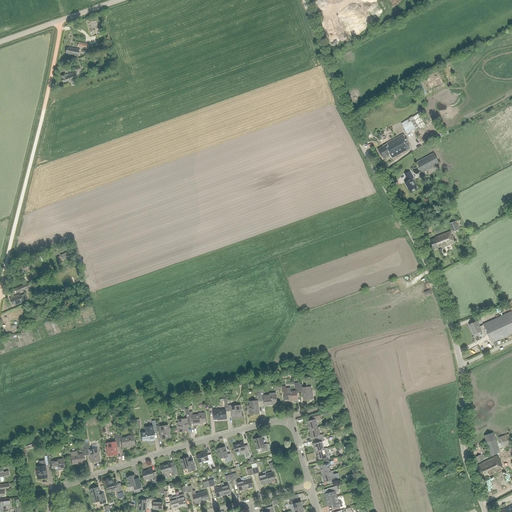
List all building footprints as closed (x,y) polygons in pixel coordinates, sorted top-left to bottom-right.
[(78,57),(79,49),(69,47),(68,48),(67,48),(66,53),(68,54),(68,55),(78,57)] [(66,84),(76,80),(74,72),(66,75),(65,74),(60,75),(61,78),(63,83),(65,82),(66,84)] [(422,80),(416,83),(422,96),(428,93),(422,80)] [(414,129),(408,118),(400,123),(406,133),(414,129)] [(389,155),(391,159),(411,148),(403,134),(385,144),(382,145),(383,147),(378,149),(383,158),(389,155)] [(422,173),(439,164),(434,153),(416,162),(422,173)] [(404,173),(406,177),(408,180),(405,182),(410,192),(417,188),(412,179),(413,178),(411,174),(409,171),(404,173)] [(450,223),(452,231),(458,229),(455,221),(450,223)] [(441,248),(455,243),(450,231),(434,237),(435,238),(430,240),(433,249),(437,248),(438,248),(441,247),(441,248)] [(60,255),(61,255),(57,257),(58,261),(62,259),(69,257),(67,252),(60,255)] [(31,286),(29,282),(26,284),(26,283),(14,289),(16,293),(28,288),(31,286)] [(46,294),(44,289),(36,293),(38,298),(46,294)] [(25,294),(23,295),(20,296),(19,294),(9,298),(12,305),(14,304),(15,305),(25,301),(25,302),(27,301),(25,294)] [(491,343),(511,333),(511,312),(483,324),(483,325),(480,327),(477,321),(469,325),(471,329),(474,335),(482,331),(481,330),(485,328),(491,343)] [(301,392),(300,384),(300,383),(295,383),(295,391),(291,391),(290,388),(286,388),(286,386),(283,386),(283,394),(285,394),(285,400),(289,400),(289,401),(298,400),(297,393),(301,392)] [(301,384),(300,384),(301,392),(303,392),(304,400),(313,399),(312,390),(311,390),(311,386),(302,387),(301,384)] [(260,391),(261,401),(264,401),(265,405),(273,404),(273,403),(277,403),(276,394),(264,396),(263,388),(260,388),(260,391)] [(258,401),(261,401),(260,391),(257,391),(258,400),(250,401),(250,404),(249,404),(250,413),(259,413),(258,401)] [(229,411),(228,405),(225,405),(226,409),(213,410),(214,420),(227,419),(226,412),(229,411)] [(231,405),(228,405),(229,411),(232,411),(232,418),(242,417),(241,409),(240,409),(240,405),(231,406),(231,405)] [(190,422),(189,412),(189,409),(186,409),(186,418),(178,419),(178,423),(178,432),(188,431),(187,422),(190,422)] [(189,412),(190,422),(193,421),(194,424),(202,424),(202,422),(206,422),(205,414),(193,415),(192,411),(189,412)] [(309,429),(318,427),(316,421),(321,420),(320,415),(310,418),(311,420),(307,422),(309,429)] [(156,426),(157,432),(160,432),(161,438),(170,437),(169,428),(168,428),(167,425),(159,426),(156,426)] [(153,426),(145,427),(146,431),(141,432),(142,440),(146,440),(147,441),(155,440),(154,433),(157,432),(156,426),(153,426)] [(318,427),(309,429),(311,437),(315,436),(316,439),(322,437),(322,434),(320,435),(318,427)] [(491,456),(499,452),(493,433),(484,436),(491,456)] [(511,445),(507,434),(498,438),(502,449),(511,445)] [(119,447),(118,442),(117,435),(114,436),(115,442),(107,443),(107,447),(106,447),(108,455),(117,454),(116,448),(119,447)] [(117,435),(118,442),(121,441),(122,447),(130,446),(130,445),(134,445),(133,436),(121,438),(120,435),(117,435)] [(262,451),(269,449),(267,443),(264,444),(262,437),(255,439),(257,449),(261,447),(262,451)] [(315,451),(324,449),(322,441),(323,441),(323,438),(316,440),(317,443),(313,444),(315,451)] [(86,456),(85,449),(84,441),(80,442),(81,452),(83,452),(83,454),(77,455),(76,452),(70,453),(72,464),(76,463),(76,464),(85,463),(84,456),(86,456)] [(241,443),(234,445),(236,453),(244,450),(246,458),(251,456),(248,445),(244,446),(243,442),(240,443),(241,443)] [(227,454),(225,447),(218,449),(216,450),(217,454),(219,453),(220,458),(224,457),(226,462),(232,460),(230,453),(227,454)] [(85,449),(86,456),(90,455),(91,462),(100,461),(99,452),(98,452),(97,449),(89,450),(88,449),(85,449)] [(324,449),(315,451),(318,460),(322,458),(322,461),(329,459),(328,456),(326,457),(324,449)] [(208,464),(213,463),(211,454),(207,455),(206,451),(204,452),(204,453),(197,455),(199,462),(207,460),(208,464)] [(39,461),(39,466),(37,466),(37,470),(36,470),(38,479),(47,477),(45,465),(48,465),(47,455),(43,456),(44,461),(39,461)] [(47,455),(48,465),(51,465),(52,471),(61,470),(60,469),(64,468),(63,458),(57,459),(57,461),(51,461),(50,458),(52,458),(52,455),(50,455),(47,455)] [(485,478),(503,469),(501,465),(497,456),(481,463),(481,464),(473,468),(477,476),(483,473),(485,478)] [(193,460),(189,461),(188,457),(181,459),(184,469),(188,468),(189,471),(195,470),(193,460)] [(322,473),(330,471),(329,467),(333,466),(335,464),(334,460),(330,462),(329,460),(329,459),(322,461),(323,462),(324,464),(320,465),(322,473)] [(172,476),(177,474),(174,466),(171,466),(170,463),(167,463),(167,464),(160,466),(162,473),(171,471),(172,476)] [(0,481),(0,482),(0,480),(0,477),(9,475),(8,471),(3,472),(3,468),(0,469),(0,481)] [(154,483),(159,481),(156,471),(153,472),(152,468),(149,469),(149,470),(142,472),(144,479),(153,477),(154,483)] [(268,483),(266,474),(265,471),(263,472),(264,474),(259,476),(261,485),(268,483)] [(332,479),(330,471),(322,473),(324,481),(328,480),(329,483),(335,481),(334,478),(332,479)] [(266,474),(268,483),(275,481),(273,472),(266,474)] [(135,479),(134,475),(127,477),(130,487),(133,486),(135,490),(141,488),(139,478),(135,479)] [(246,489),(244,480),(243,477),(241,478),(242,480),(237,482),(239,491),(246,489)] [(244,480),(246,489),(253,487),(250,478),(244,480)] [(119,499),(124,497),(120,484),(117,485),(116,481),(113,482),(113,483),(106,485),(108,492),(116,489),(119,499)] [(9,489),(8,484),(0,484),(0,496),(0,497),(0,496),(5,496),(4,490),(9,489)] [(222,486),(224,495),(231,493),(228,484),(222,486)] [(202,501),(200,492),(196,493),(195,490),(193,491),(191,486),(186,487),(187,492),(187,493),(192,492),(192,494),(193,494),(195,503),(202,501)] [(217,497),(224,495),(222,486),(215,488),(217,497)] [(327,500),(337,497),(336,492),(338,491),(337,486),(328,489),(329,492),(325,493),(327,500)] [(101,504),(106,503),(103,493),(100,494),(98,487),(91,489),(94,503),(100,501),(101,504)] [(200,492),(202,501),(209,499),(206,490),(200,492)] [(172,509),(180,507),(177,498),(177,496),(173,497),(172,496),(169,497),(170,500),(172,509)] [(184,496),(177,498),(180,507),(187,505),(184,496)] [(338,501),(337,497),(327,500),(328,506),(332,505),(333,509),(343,506),(341,500),(338,501)] [(150,508),(150,499),(146,498),(146,500),(139,500),(139,510),(146,510),(146,508),(150,508)] [(0,499),(0,500),(0,503),(0,502),(0,511),(3,511),(2,506),(10,506),(9,499),(0,499)] [(150,499),(150,508),(153,509),(162,509),(163,502),(155,502),(155,499),(150,499)] [(292,511),(303,508),(301,501),(297,502),(296,500),(290,501),(291,504),(290,505),(292,511)]
